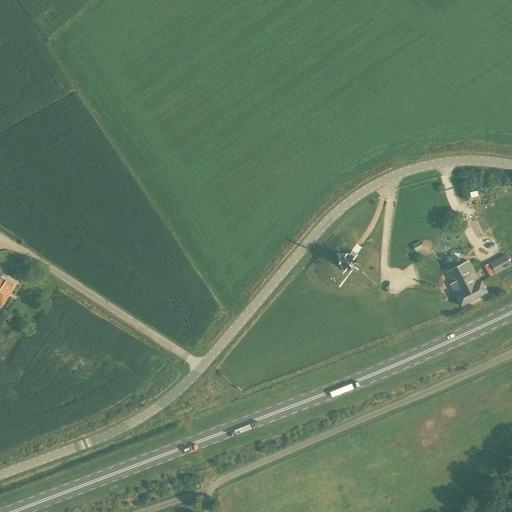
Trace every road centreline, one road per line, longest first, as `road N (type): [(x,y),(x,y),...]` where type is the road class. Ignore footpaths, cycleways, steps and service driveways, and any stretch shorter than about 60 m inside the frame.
road 1 (unclassified): [(0,470),(138,416),(174,392),(352,198),(438,163),(511,165)]
road 2 (primary): [(12,511),(511,312)]
road 3 (unclassified): [(511,352),(141,511)]
road 4 (unknown): [(199,362),(0,235)]
